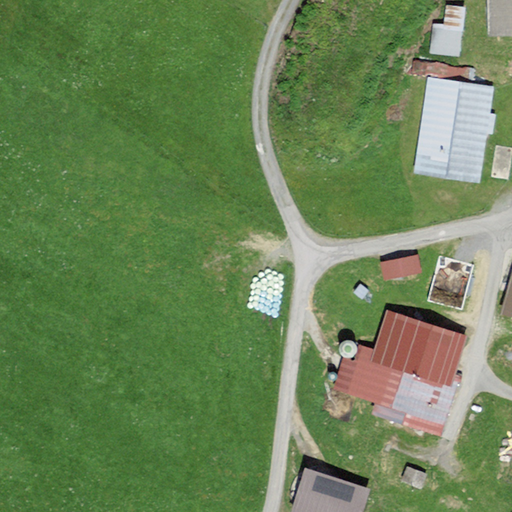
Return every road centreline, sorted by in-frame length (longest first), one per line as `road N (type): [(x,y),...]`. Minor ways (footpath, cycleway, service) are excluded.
road 1 (unclassified): [(511,217),(311,260),(270,511)]
road 2 (track): [(291,0),(272,36),(261,119),(267,161),(311,260)]
